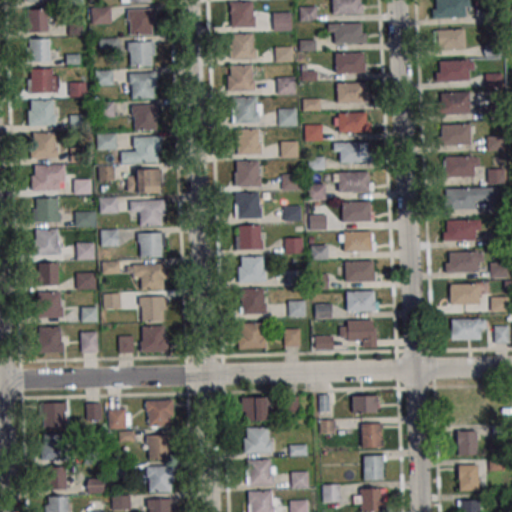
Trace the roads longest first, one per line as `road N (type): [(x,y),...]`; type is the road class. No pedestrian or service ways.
road 1 (residential): [(416,511),(393,0)]
road 2 (residential): [(187,0),(208,511)]
road 3 (residential): [(1,382),(511,367)]
road 4 (residential): [(6,511),(0,357)]
